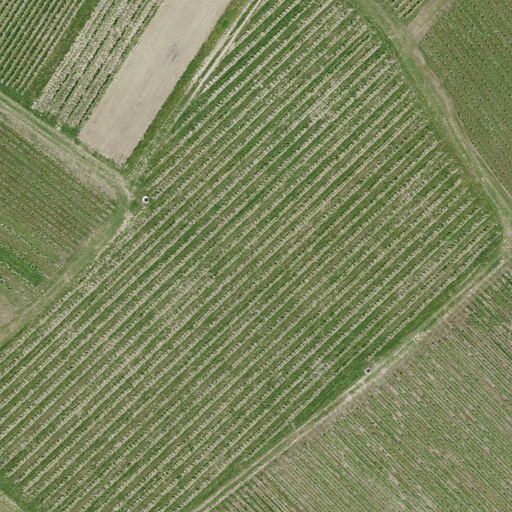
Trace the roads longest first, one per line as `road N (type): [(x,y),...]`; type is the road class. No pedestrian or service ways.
road 1 (track): [(197,511),(511,248)]
road 2 (track): [(363,0),(400,38),(511,218)]
road 3 (track): [(148,199),(0,342)]
road 4 (track): [(148,199),(0,96)]
